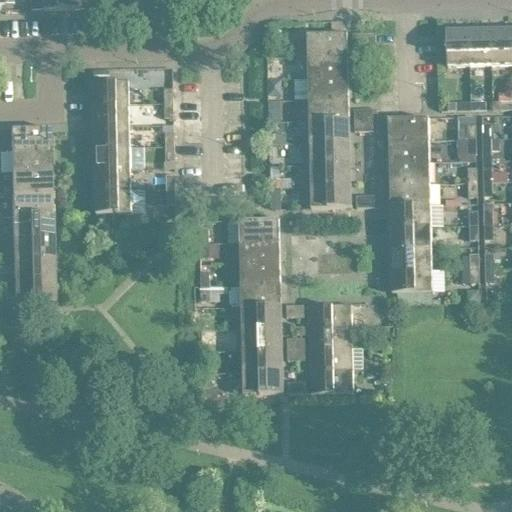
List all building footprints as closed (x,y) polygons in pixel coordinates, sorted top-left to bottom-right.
[(42,0),(43,11),(78,10),(78,0),(42,0)] [(468,32),(469,57),(469,68),(490,67),(490,31),(468,32)] [(490,31),(490,67),(511,66),(511,57),(511,31),(490,31)] [(469,57),(468,32),(446,32),(446,57),(446,68),(469,68),(469,57)] [(362,34),(351,34),(351,46),(363,46),(362,34)] [(374,34),(362,34),(363,46),(374,46),(374,34)] [(306,58),(342,57),(341,35),(305,36),(306,58)] [(342,57),(306,58),(307,80),(342,79),(342,57)] [(307,102),(343,101),(342,79),(307,80),(307,102)] [(281,97),(280,80),(267,81),(268,97),(281,97)] [(128,83),(92,83),(93,106),(129,105),(128,83)] [(163,90),(164,104),(172,104),(172,90),(163,90)] [(308,123),(344,122),(343,101),(307,102),(308,123)] [(511,111),(511,102),(499,103),(499,112),(511,111)] [(172,104),(164,104),(164,119),(172,119),(172,104)] [(470,112),(470,104),(455,104),(455,112),(470,112)] [(470,104),(470,112),(485,112),(485,104),(470,104)] [(129,105),(93,106),(93,128),(129,127),(129,105)] [(364,110),(353,111),(353,122),(365,122),(364,110)] [(364,110),(365,122),(376,121),(376,110),(364,110)] [(293,116),(284,116),(284,136),(293,136),(293,116)] [(392,143),(428,142),(427,119),(391,120),(392,143)] [(376,121),(365,122),(365,133),(376,133),(376,121)] [(344,122),(308,123),(308,145),(344,144),(344,122)] [(365,122),(353,122),(353,133),(365,133),(365,122)] [(466,141),(475,141),(474,126),(465,126),(466,141)] [(481,141),(490,141),(489,126),(481,126),(481,141)] [(129,127),(93,128),(94,149),(130,148),(129,127)] [(10,152),(45,152),(45,129),(9,130),(10,152)] [(164,133),(164,148),(173,147),(173,133),(164,133)] [(475,141),(466,141),(466,156),(475,156),(475,141)] [(490,141),(481,141),(481,155),(490,155),(490,152),(490,141)] [(498,141),(490,141),(490,152),(498,152),(498,141)] [(428,142),(392,143),(392,165),(428,164),(428,142)] [(344,144),(308,145),(309,167),(345,166),(344,144)] [(173,147),(164,148),(164,163),(173,162),(173,147)] [(130,148),(94,149),(94,171),(130,170),(130,148)] [(10,174),(46,173),(45,152),(10,152),(10,174)] [(428,164),(392,165),(393,186),(429,185),(428,164)] [(345,166),(309,167),(309,188),(345,188),(345,166)] [(482,184),(491,184),(490,169),(481,170),(482,184)] [(130,170),(94,171),(94,193),(130,192),(130,170)] [(467,185),(476,184),(476,170),(466,170),(467,185)] [(11,196),(47,195),(46,173),(10,174),(11,196)] [(165,191),(174,191),(173,176),(164,176),(165,191)] [(281,188),(281,180),(280,180),(270,180),(271,189),(281,188)] [(476,184),(467,185),(467,199),(476,199),(476,184)] [(491,184),(482,184),(482,198),(491,198),(491,184)] [(429,185),(393,186),(394,208),(429,207),(429,185)] [(345,188),(309,188),(310,211),(346,210),(345,188)] [(269,201),(280,201),(280,189),(269,189),(269,201)] [(174,191),(165,191),(165,206),(174,205),(174,191)] [(130,192),(94,193),(95,215),(131,214),(130,192)] [(11,217),(47,216),(47,195),(11,196),(11,217)] [(367,197),(355,197),(355,209),(367,209),(367,197)] [(378,197),(367,197),(367,209),(378,209),(378,197)] [(429,207),(394,208),(394,229),(430,228),(429,207)] [(483,227),(492,227),(492,212),(483,213),(483,227)] [(468,228),(477,228),(476,213),(467,213),(468,228)] [(12,239),(48,238),(47,216),(11,217),(12,239)] [(239,244),(274,243),(274,221),(238,222),(239,244)] [(492,227),(483,227),(484,242),(492,242),(492,227)] [(430,228),(394,229),(395,251),(430,250),(430,228)] [(477,228),(468,228),(468,242),(477,242),(477,228)] [(199,245),(208,245),(207,231),(199,231),(199,245)] [(13,261),(48,260),(48,238),(12,239),(13,261)] [(239,266),(275,265),(274,243),(239,244),(239,266)] [(208,245),(199,245),(199,260),(208,260),(208,245)] [(395,272),(431,271),(430,250),(395,251),(395,272)] [(484,270),(493,270),(493,255),(484,256),(484,270)] [(469,271),(478,270),(478,256),(468,256),(469,271)] [(13,282),(49,281),(48,260),(13,261),(13,282)] [(240,287),(275,287),(275,265),(239,266),(240,287)] [(478,270),(469,271),(469,285),(479,285),(478,270)] [(493,270),(484,270),(484,285),(493,285),(493,270)] [(431,271),(395,272),(396,295),(431,294),(431,271)] [(199,274),(200,288),(209,288),(208,273),(199,274)] [(49,303),(49,281),(13,282),(14,304),(49,303)] [(240,309),(276,308),(275,287),(240,287),(240,309)] [(209,288),(200,288),(200,303),(209,303),(209,288)] [(296,319),(296,306),(285,307),(285,319),(296,319)] [(308,329),(351,328),(351,306),(307,307),(308,329)] [(240,309),(241,331),(276,330),(276,308),(240,309)] [(308,351),(352,350),(351,328),(308,329),(308,351)] [(276,330),(241,331),(241,352),(277,352),(276,330)] [(285,351),(297,351),(296,340),(285,341),(285,351)] [(352,371),(352,350),(308,351),(309,372),(352,371)] [(297,362),(297,351),(285,351),(286,362),(297,362)] [(277,352),(241,352),(242,374),(277,373),(277,352)] [(352,371),(309,372),(309,395),(353,394),(352,371)] [(277,373),(242,374),(242,396),(278,395),(277,373)] [(298,395),(298,383),(286,383),(287,396),(298,395)]
